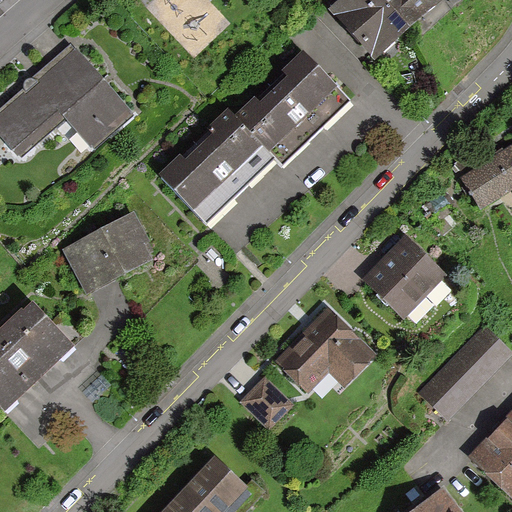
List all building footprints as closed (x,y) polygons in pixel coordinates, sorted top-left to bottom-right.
[(376,57),(410,28),(385,0),(344,0),(334,9),(376,57)] [(385,0),(410,28),(441,1),(440,0),(385,0)] [(78,50),(0,115),(0,131),(21,156),(66,118),(93,149),(133,115),(78,50)] [(267,149),(274,156),(343,90),(308,53),(239,120),(267,149)] [(230,111),(162,175),(199,213),(267,149),(239,120),(230,111)] [(511,146),(464,176),(485,211),(511,194),(511,146)] [(66,249),(88,294),(152,262),(145,246),(150,243),(136,214),(66,249)] [(409,239),(368,281),(406,318),(447,277),(409,239)] [(77,350),(35,305),(0,337),(0,409),(7,416),(77,350)] [(278,362),(307,392),(331,368),(349,386),(378,357),(332,309),(278,362)] [(511,359),(511,353),(486,329),(423,395),(453,422),(511,359)] [(295,408),(267,379),(242,403),(270,431),(295,408)] [(511,417),(472,459),(511,498),(511,417)] [(216,459),(165,511),(232,511),(251,493),(216,459)] [(463,511),(449,493),(422,511),(463,511)]
